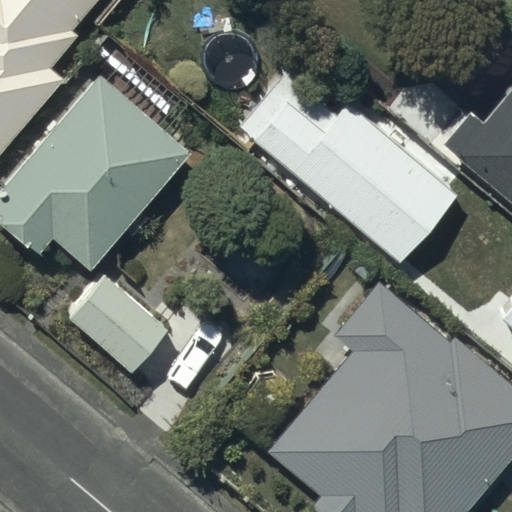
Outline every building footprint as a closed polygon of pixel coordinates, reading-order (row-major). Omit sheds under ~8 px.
[(0,0),(0,146),(57,79),(46,70),(71,40),(64,34),(92,0),(0,0)] [(284,70),(234,129),(396,264),(457,191),(346,98),(334,111),(284,70)] [(181,151),(95,77),(0,188),(0,235),(16,249),(19,246),(34,258),(47,242),(79,270),(181,151)] [(465,116),(436,149),(511,215),(511,77),(473,122),(465,116)] [(102,276),(63,321),(123,373),(162,328),(102,276)] [(376,287),(331,340),(346,353),(264,449),(317,495),(307,507),(313,511),(464,511),(511,456),(511,395),(450,342),(446,347),(376,287)] [(511,304),(498,322),(511,333),(511,304)]
